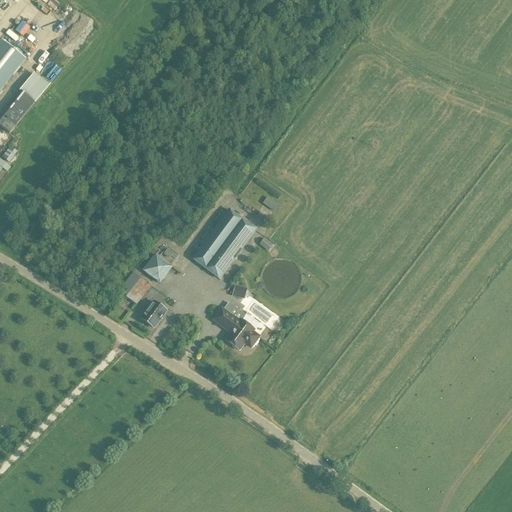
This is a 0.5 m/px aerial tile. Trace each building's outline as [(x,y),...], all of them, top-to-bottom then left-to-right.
[(4,41),(0,45),(0,92),(27,61),(4,41)] [(35,72),(0,116),(0,125),(11,134),(50,84),(35,72)] [(10,147),(2,157),(8,163),(16,153),(10,147)] [(0,172),(3,169),(7,172),(11,168),(0,159),(0,172)] [(267,197),(263,204),(274,212),(279,206),(267,197)] [(256,230),(228,209),(191,259),(219,280),(256,230)] [(268,252),(273,245),(264,238),(259,245),(268,252)] [(168,249),(164,254),(169,258),(173,253),(168,249)] [(142,271),(159,284),(172,267),(155,254),(142,271)] [(126,298),(128,299),(136,305),(151,286),(141,278),(126,298)] [(234,286),(232,297),(245,299),(247,289),(234,286)] [(154,301),(140,319),(153,330),(167,311),(154,301)] [(251,348),(260,336),(255,332),(256,330),(240,319),(239,321),(223,308),(214,320),(231,334),(226,340),(239,350),(244,343),(251,348)]
